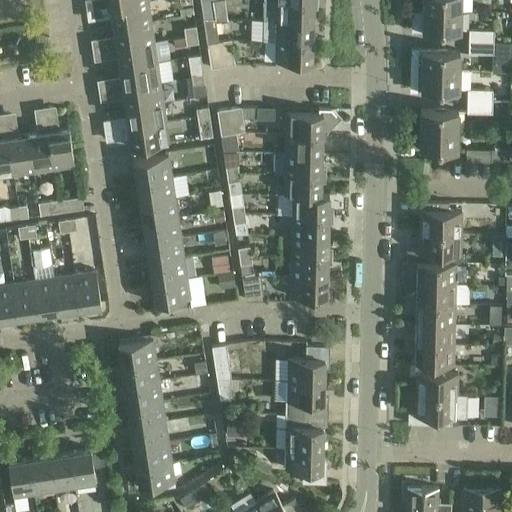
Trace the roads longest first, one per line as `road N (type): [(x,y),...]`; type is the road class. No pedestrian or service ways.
road 1 (residential): [(120,328),(242,311),(373,313)]
road 2 (residential): [(120,328),(86,98)]
road 3 (residential): [(207,89),(381,71)]
road 4 (residential): [(370,449),(511,450)]
road 5 (residential): [(373,313),(370,449)]
road 6 (residential): [(376,191),(511,191)]
road 7 (residential): [(0,407),(62,402),(65,340)]
road 8 (residential): [(376,191),(373,313)]
road 9 (residential): [(381,71),(376,191)]
